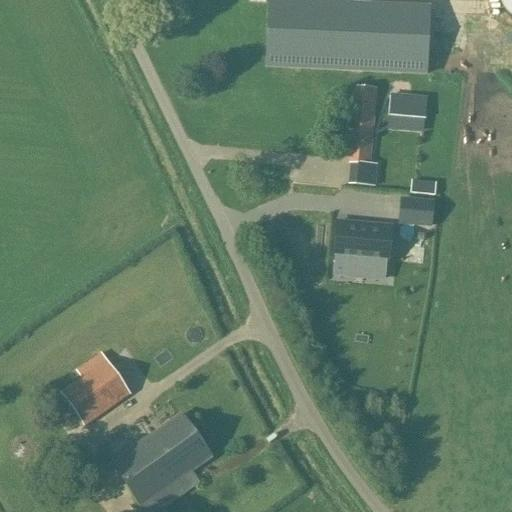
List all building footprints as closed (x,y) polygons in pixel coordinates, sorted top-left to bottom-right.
[(259,0),(257,70),(420,75),(422,5),(259,0)] [(511,0),(500,0),(501,3),(505,11),(511,17),(511,0)] [(346,128),(345,135),(348,139),(353,139),(350,165),(370,166),(376,91),(357,89),(354,125),(349,125),(346,128)] [(390,96),(389,118),(425,121),(427,99),(390,96)] [(420,203),(418,227),(430,228),(432,204),(420,203)] [(337,223),(333,262),(334,262),(334,261),(386,266),(387,266),(390,228),(389,228),(389,229),(337,224),(337,223)] [(143,288),(109,311),(122,330),(156,307),(143,288)] [(94,371),(60,395),(84,429),(130,396),(101,355),(89,364),(94,371)] [(181,417),(111,466),(141,509),(210,459),(181,417)]
